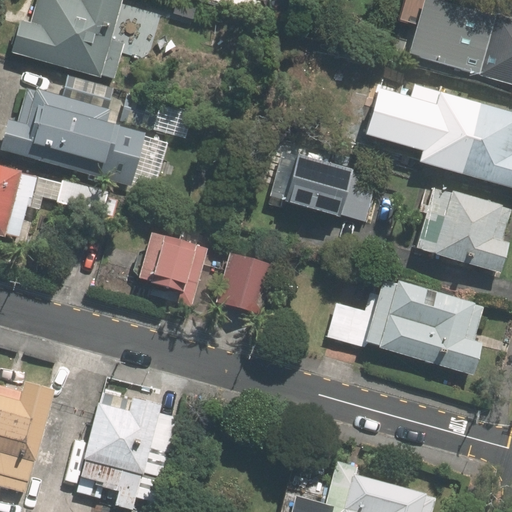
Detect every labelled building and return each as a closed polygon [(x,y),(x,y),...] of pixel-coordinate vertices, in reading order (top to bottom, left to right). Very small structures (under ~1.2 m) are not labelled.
[(37,0),(31,26),(18,23),(9,55),(97,81),(99,76),(115,81),(124,47),(108,42),(120,0),(37,0)] [(511,20),(440,0),(419,0),(404,53),(470,72),(469,75),(511,86),(511,20)] [(511,0),(498,0),(495,10),(511,14),(511,0)] [(3,121),(0,130),(0,152),(126,188),(141,135),(102,124),(105,111),(25,89),(15,124),(3,121)] [(434,94),(423,91),(404,156),(416,160),(415,162),(511,189),(511,113),(435,92),(434,94)] [(120,94),(112,120),(149,131),(156,104),(120,94)] [(281,152),(268,197),(337,217),(338,214),(364,222),(376,179),(281,152)] [(34,179),(17,174),(18,172),(0,167),(0,237),(2,238),(2,234),(20,238),(27,210),(48,215),(51,202),(100,214),(105,194),(59,183),(59,185),(34,179)] [(408,248),(493,272),(500,244),(496,242),(505,209),(425,187),(408,248)] [(202,248),(142,232),(129,278),(176,290),(173,302),(187,306),(202,248)] [(269,265),(224,253),(210,302),(255,314),(269,265)] [(470,304),(383,280),(381,284),(370,280),(361,312),(329,303),(320,336),(358,347),(359,341),(365,343),(364,347),(459,374),(468,343),(460,340),(470,304)] [(0,485),(23,492),(51,390),(21,382),(18,393),(0,387),(0,485)] [(125,400),(100,393),(96,405),(90,404),(86,418),(78,415),(67,454),(76,456),(75,458),(78,459),(73,476),(77,477),(73,492),(99,500),(102,489),(112,492),(109,505),(125,510),(128,497),(150,503),(173,420),(152,414),(154,405),(125,397),(125,400)] [(426,511),(432,493),(419,490),(418,494),(348,475),(350,468),(329,463),(318,505),(286,496),(281,511),(426,511)]
